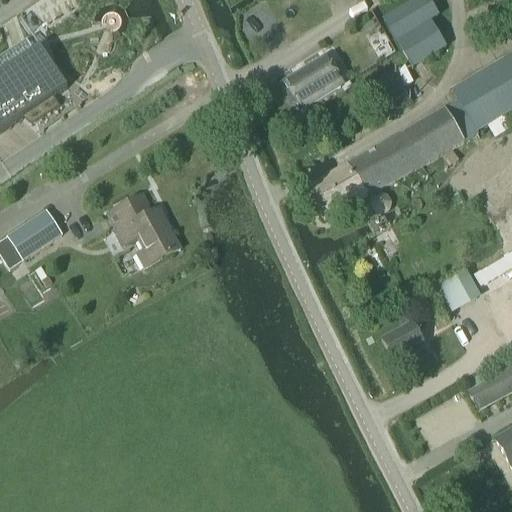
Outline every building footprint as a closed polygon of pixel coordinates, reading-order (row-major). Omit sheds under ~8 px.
[(432,31),(441,26),(425,0),(417,0),(382,22),(395,44),(396,43),(412,69),(444,50),(432,31)] [(26,45),(0,62),(0,133),(21,120),(66,90),(39,50),(32,54),(26,45)] [(511,55),(450,91),(457,103),(444,110),(444,111),(306,190),(325,222),(462,143),(461,141),(511,112),(511,55)] [(324,58),(282,84),(288,92),(286,96),(291,103),(294,104),(299,112),(341,85),(324,58)] [(388,211),(389,207),(390,204),(386,197),(379,195),(372,199),(370,206),(374,213),(377,214),(381,215),(388,211)] [(136,241),(142,252),(134,257),(142,271),(179,252),(157,211),(150,215),(141,197),(106,216),(124,248),(136,241)] [(7,241),(0,245),(0,258),(8,271),(21,263),(60,237),(44,214),(6,239),(7,241)] [(511,254),(473,277),(479,289),(511,269),(511,254)] [(410,325),(380,341),(394,365),(423,349),(410,325)] [(511,368),(466,394),(477,414),(511,394),(511,368)] [(511,430),(493,441),(511,475),(511,474),(511,430)]
